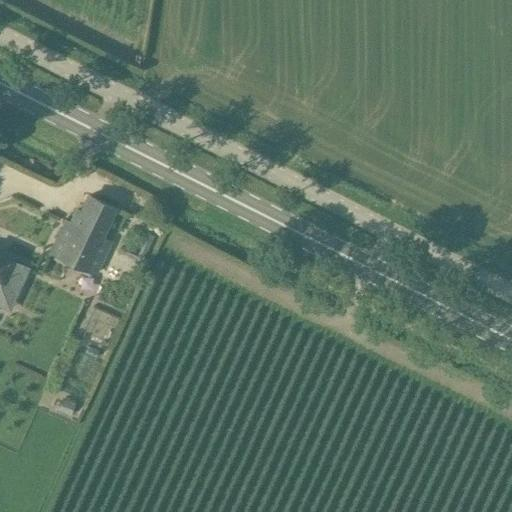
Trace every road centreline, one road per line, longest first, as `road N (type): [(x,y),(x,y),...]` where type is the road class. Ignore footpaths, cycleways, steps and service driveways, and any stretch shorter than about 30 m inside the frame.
road 1 (unclassified): [(511,300),(0,38)]
road 2 (primary): [(511,340),(0,84)]
